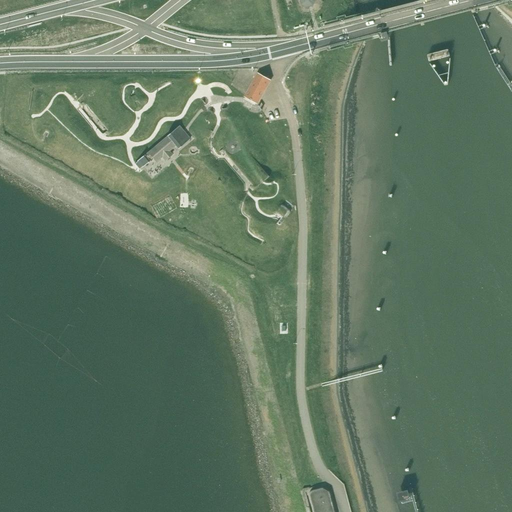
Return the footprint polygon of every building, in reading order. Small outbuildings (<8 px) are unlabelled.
[(435,0),(432,0),(415,5),(420,24),(440,19),(435,0)] [(390,39),(389,33),(381,35),(383,41),(390,39)] [(263,93),(270,82),(256,75),(244,97),(257,104),(263,93)] [(105,91),(88,108),(115,136),(133,119),(105,91)] [(166,136),(167,136),(157,144),(144,155),(136,161),(137,162),(138,161),(143,166),(141,167),(142,168),(149,161),(148,160),(151,157),(156,162),(162,157),(165,160),(171,155),(168,151),(175,146),(177,149),(189,139),(178,126),(166,136)] [(236,138),(221,151),(254,189),(269,176),(236,138)] [(294,206),(283,199),(273,212),(278,215),(284,220),(294,206)] [(324,484),(300,490),(306,511),(334,511),(331,511),(324,484)] [(410,499),(408,490),(397,493),(399,502),(410,499)]
